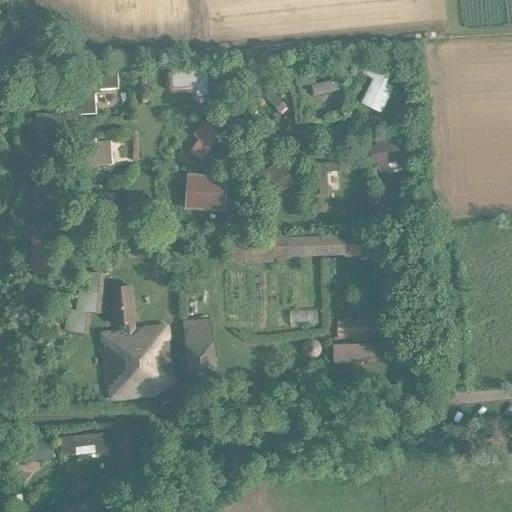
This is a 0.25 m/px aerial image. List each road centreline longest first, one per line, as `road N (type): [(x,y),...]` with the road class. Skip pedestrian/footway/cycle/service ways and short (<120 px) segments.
road 1 (track): [(21,0),(30,25),(55,50),(255,49),(511,26)]
road 2 (unclassified): [(511,392),(158,421)]
road 3 (track): [(158,421),(0,420)]
